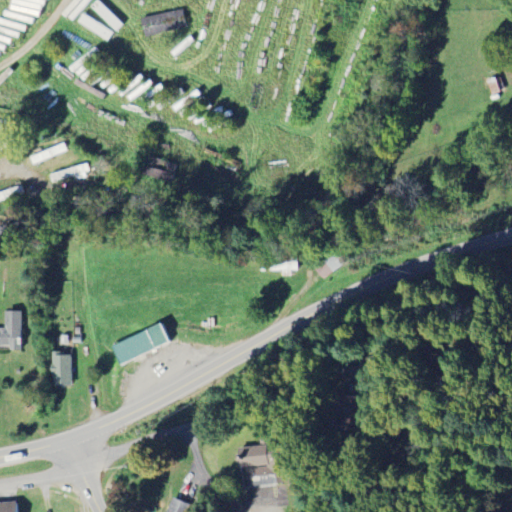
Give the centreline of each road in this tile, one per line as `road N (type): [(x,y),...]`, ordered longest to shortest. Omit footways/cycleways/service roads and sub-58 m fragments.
road 1 (tertiary): [(511,233),(349,294),(131,414),(66,441)]
road 2 (residential): [(82,471),(120,448),(422,349)]
